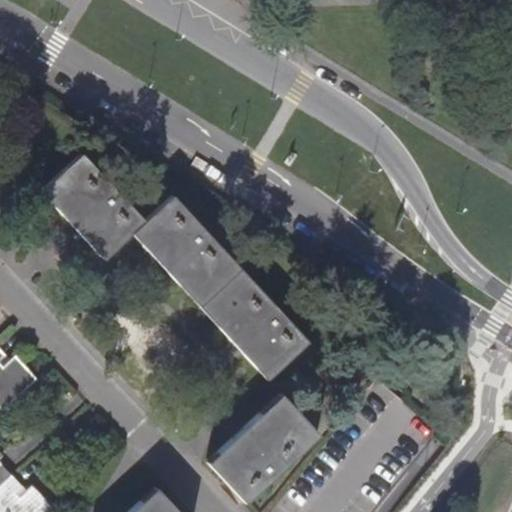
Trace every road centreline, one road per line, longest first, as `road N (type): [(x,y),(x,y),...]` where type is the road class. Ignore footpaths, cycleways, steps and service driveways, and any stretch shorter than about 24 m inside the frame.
road 1 (secondary): [(0,17),(511,332)]
road 2 (secondary): [(511,296),(474,272),(366,125),(156,0)]
road 3 (residential): [(222,511),(0,287)]
